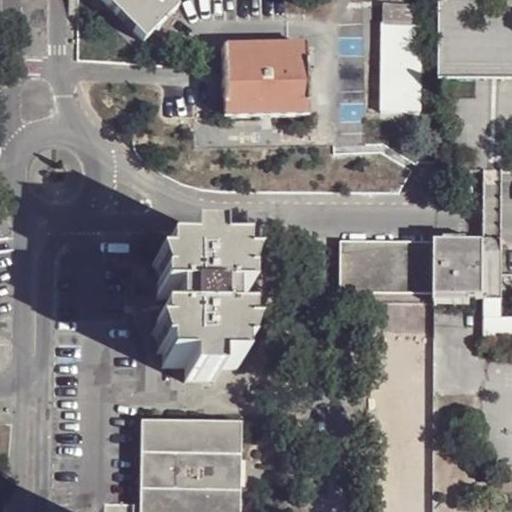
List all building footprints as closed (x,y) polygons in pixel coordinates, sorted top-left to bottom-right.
[(101,0),(144,43),(176,10),(166,0),(101,0)] [(421,115),(424,7),(386,6),(384,114),(421,115)] [(306,48),(224,50),(226,120),(308,118),(306,48)] [(477,82),(511,81),(511,57),(477,58),(477,82)] [(441,82),(477,82),(477,58),(441,58),(441,82)] [(485,164),(484,193),(503,193),(504,164),(485,164)] [(484,217),(483,247),(502,247),(503,217),(503,193),(484,193),(484,217)] [(161,368),(185,369),(186,384),(213,384),(214,370),(237,369),(237,355),(243,337),(243,321),(228,321),(228,298),(243,298),(243,286),(248,267),(237,267),(238,252),(215,252),(215,237),(186,238),(186,253),(162,253),(162,267),(152,266),(156,300),(171,299),(172,322),(156,322),(156,335),(162,354),(161,368)] [(343,245),(342,291),(435,292),(436,246),(343,245)] [(483,247),(436,246),(435,292),(435,300),(483,300),(483,247)] [(487,342),(505,317),(502,247),(483,247),(483,300),(487,342)] [(511,316),(505,317),(487,342),(511,342),(511,316)] [(156,335),(151,335),(157,354),(162,354),(156,335)] [(247,337),(243,337),(237,355),(242,355),(247,337)] [(138,425),(138,511),(239,511),(240,424),(138,425)]
